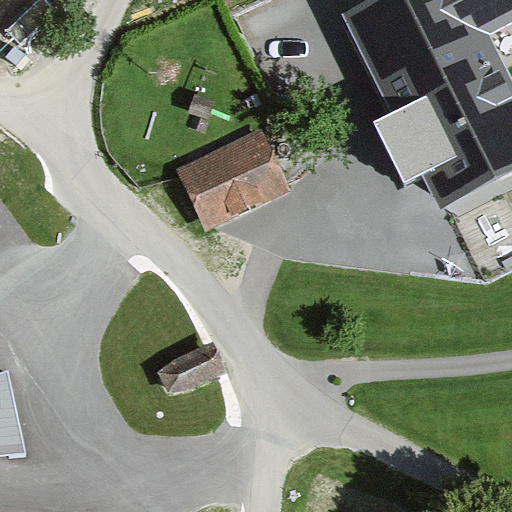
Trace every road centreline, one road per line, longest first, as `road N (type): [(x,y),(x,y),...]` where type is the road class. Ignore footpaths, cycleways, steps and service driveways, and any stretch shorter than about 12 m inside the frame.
road 1 (track): [(511,511),(366,433),(282,411)]
road 2 (unclassified): [(55,129),(114,0)]
